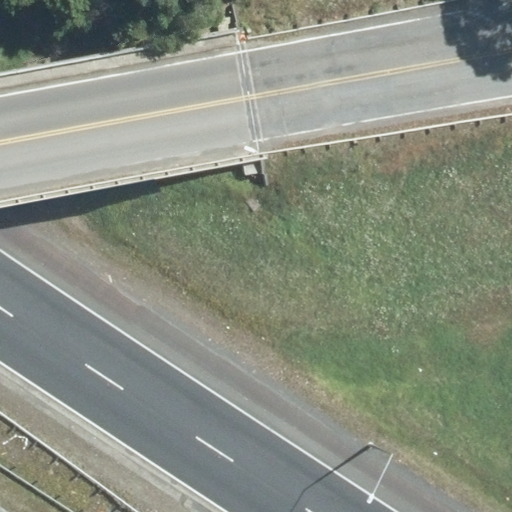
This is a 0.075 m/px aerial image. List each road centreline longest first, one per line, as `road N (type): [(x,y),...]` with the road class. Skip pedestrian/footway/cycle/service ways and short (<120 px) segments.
road 1 (tertiary): [(0,145),(511,60)]
road 2 (motorway): [(0,293),(329,511)]
